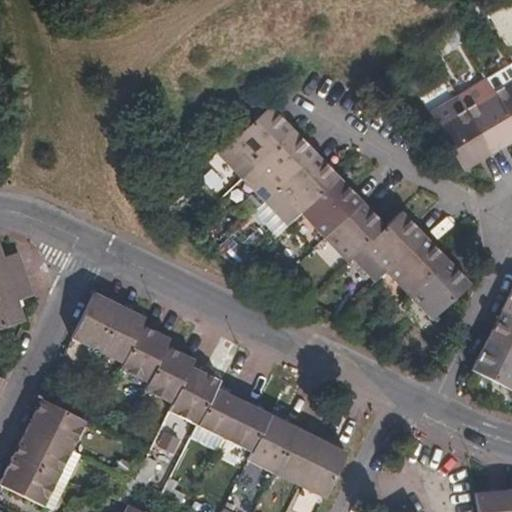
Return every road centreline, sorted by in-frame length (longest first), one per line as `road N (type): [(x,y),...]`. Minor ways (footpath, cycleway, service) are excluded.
road 1 (residential): [(92,241),(402,392)]
road 2 (residential): [(511,231),(305,102)]
road 3 (residential): [(0,433),(92,241)]
road 4 (residential): [(433,407),(511,235)]
road 5 (residential): [(343,511),(402,392)]
